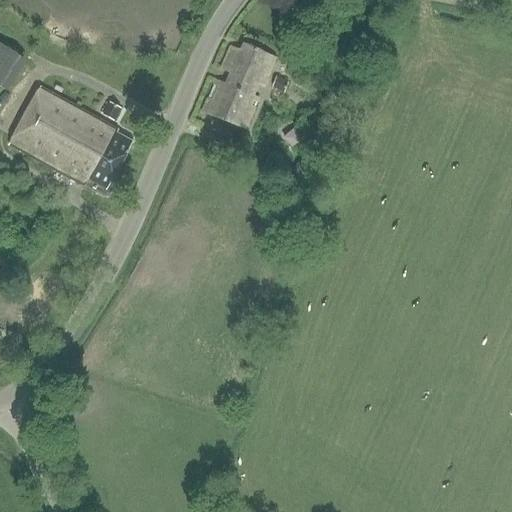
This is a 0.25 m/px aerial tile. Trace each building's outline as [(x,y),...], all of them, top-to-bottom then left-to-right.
[(0,39),(0,82),(13,91),(33,61),(0,39)] [(244,131),(274,59),(243,46),(240,52),(229,47),(219,70),(230,74),(225,87),(214,83),(201,113),(244,131)] [(276,77),(272,87),(284,92),(288,82),(276,77)] [(110,186),(132,147),(117,138),(119,134),(42,91),(10,149),(101,200),(109,200),(115,189),(110,186)] [(109,102),(102,114),(114,121),(121,108),(109,102)] [(300,163),(291,183),(309,191),(318,171),(300,163)]
